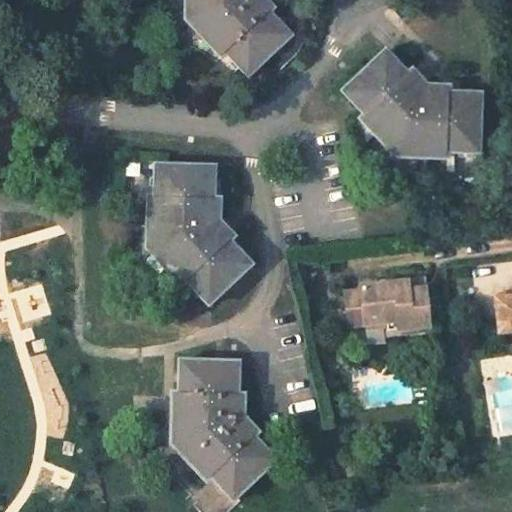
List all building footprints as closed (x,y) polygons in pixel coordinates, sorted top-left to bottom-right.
[(179,0),(180,16),(236,78),(283,37),(261,13),(266,8),(258,0),(179,0)] [(404,73),(383,49),(336,93),(393,155),(476,160),(481,98),(449,96),(448,88),(426,86),(409,68),(404,73)] [(146,248),(200,309),(248,267),(227,243),(231,238),(216,221),(216,197),(209,197),(208,165),(146,165),(146,248)] [(358,288),(355,293),(342,295),(345,313),(361,311),(363,326),(385,323),(396,322),(397,330),(415,328),(414,319),(426,318),(422,289),(406,291),(405,282),(358,288)] [(511,331),(511,296),(494,298),(498,333),(511,331)] [(414,319),(415,328),(427,326),(426,318),(414,319)] [(386,332),(397,330),(396,322),(385,323),(386,332)] [(170,445),(230,504),(275,460),(254,437),(258,432),(240,415),(240,392),(233,392),(232,360),(169,362),(170,445)]
